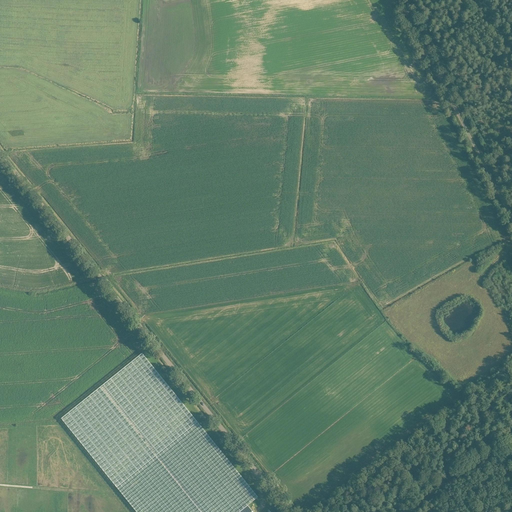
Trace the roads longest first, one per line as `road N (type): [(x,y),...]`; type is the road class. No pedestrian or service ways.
road 1 (unclassified): [(289,511),(0,153)]
road 2 (unclassified): [(511,218),(399,0)]
